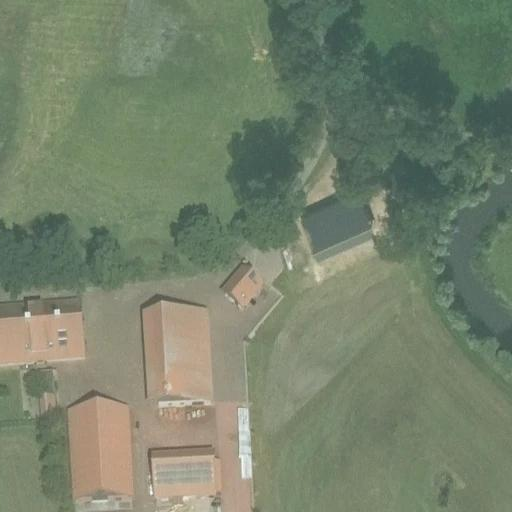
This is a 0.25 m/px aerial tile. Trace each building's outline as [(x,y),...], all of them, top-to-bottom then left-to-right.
[(226,297),(241,310),(259,288),(244,275),(226,297)] [(0,364),(83,357),(78,303),(0,310),(0,364)] [(205,316),(153,319),(158,409),(210,406),(205,316)] [(35,394),(49,393),(48,372),(33,373),(35,394)] [(37,397),(38,417),(51,416),(50,396),(37,397)] [(75,503),(132,500),(127,410),(69,413),(75,503)] [(216,454),(141,458),(143,501),(218,497),(216,454)]
